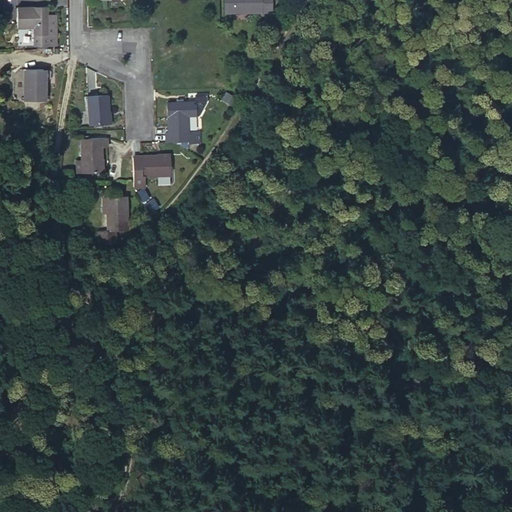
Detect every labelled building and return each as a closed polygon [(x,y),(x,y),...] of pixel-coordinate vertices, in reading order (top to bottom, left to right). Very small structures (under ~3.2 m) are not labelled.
[(232,13),(232,10),(231,0),(223,0),(224,13),(232,13)] [(223,0),(231,0),(232,10),(244,10),(244,11),(261,11),(261,16),(271,16),(270,0),(223,0)] [(46,6),(17,7),(17,26),(34,26),(34,45),(56,44),(55,15),(46,15),(46,6)] [(23,69),(24,99),(42,99),(42,69),(23,69)] [(86,96),(88,125),(107,124),(106,111),(108,111),(107,95),(86,96)] [(164,132),(165,142),(176,141),(187,141),(187,130),(186,116),(195,115),(195,102),(166,102),(167,132),(164,132)] [(187,130),(187,141),(198,141),(198,130),(187,130)] [(99,145),(99,138),(81,138),(82,146),(80,146),(81,172),(100,172),(99,157),(101,157),(101,145),(99,145)] [(156,155),(140,156),(141,176),(169,175),(168,156),(156,156),(156,155)] [(141,176),(140,157),(132,157),(133,187),(141,187),(141,176)] [(143,189),(137,193),(142,201),(148,197),(143,189)] [(107,213),(106,213),(107,229),(96,230),(97,244),(115,243),(114,229),(127,229),(125,195),(113,196),(113,194),(109,194),(109,196),(106,196),(107,213)]
